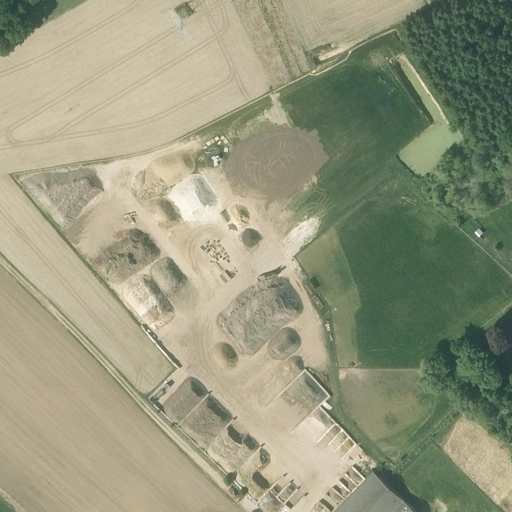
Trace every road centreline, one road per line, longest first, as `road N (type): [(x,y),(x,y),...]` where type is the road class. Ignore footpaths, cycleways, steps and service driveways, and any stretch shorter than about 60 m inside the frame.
road 1 (track): [(0,259),(252,511)]
road 2 (unknown): [(297,511),(293,481),(202,363)]
